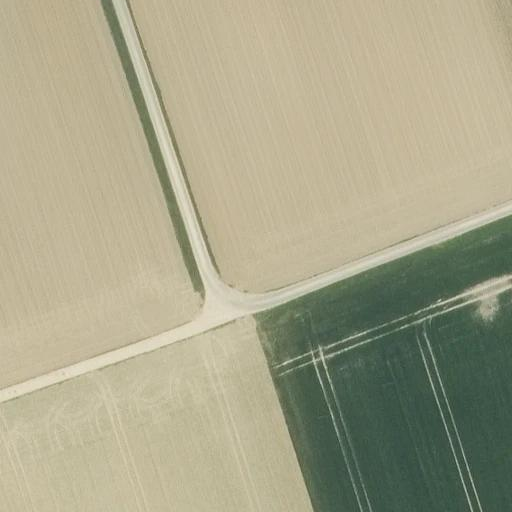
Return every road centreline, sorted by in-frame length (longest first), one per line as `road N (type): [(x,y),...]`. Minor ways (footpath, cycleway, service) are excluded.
road 1 (track): [(511,208),(0,397)]
road 2 (track): [(219,320),(114,0)]
